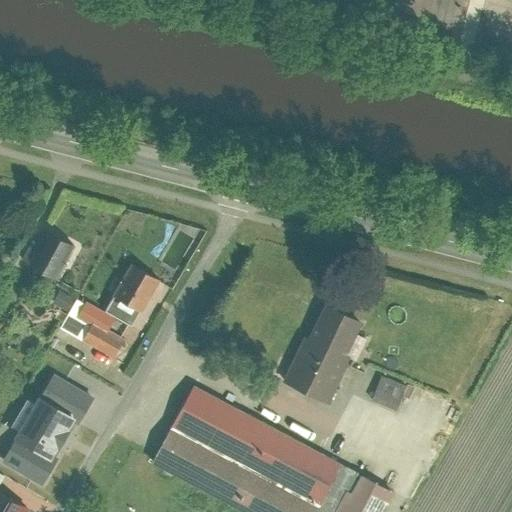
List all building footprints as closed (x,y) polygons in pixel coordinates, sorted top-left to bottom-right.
[(73,242),(46,228),(28,263),(56,277),(73,242)] [(158,277),(130,261),(113,293),(141,308),(158,277)] [(56,289),(51,301),(67,308),(72,295),(56,289)] [(141,308),(113,293),(105,307),(118,314),(133,322),(141,308)] [(88,297),(79,314),(92,321),(108,330),(118,314),(105,307),(88,297)] [(362,320),(323,302),(308,335),(305,333),(284,378),(329,399),(350,354),(346,352),(362,320)] [(83,337),(116,356),(125,340),(108,330),(92,321),(83,337)] [(79,417),(92,393),(54,372),(41,396),(74,414),(79,417)] [(368,397),(395,408),(405,383),(378,373),(368,397)] [(312,511),(340,460),(193,383),(152,461),(248,511),(312,511)] [(41,396),(39,395),(3,459),(44,481),(60,453),(54,451),(74,414),(41,396)] [(340,460),(312,511),(382,511),(395,489),(340,460)] [(25,511),(29,506),(0,489),(0,511),(25,511)]
